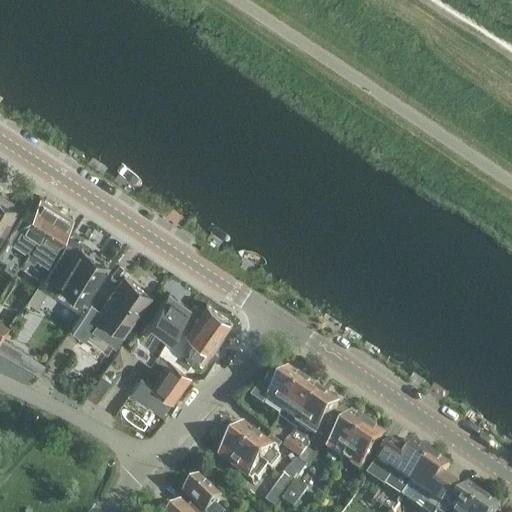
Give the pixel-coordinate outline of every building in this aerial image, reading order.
[(0,231),(15,207),(11,204),(6,195),(0,191),(0,231)] [(22,217),(0,251),(0,258),(6,262),(3,266),(14,272),(19,265),(57,207),(41,197),(26,220),(22,217)] [(60,248),(64,242),(59,238),(73,218),(57,207),(19,265),(41,278),(60,248)] [(79,245),(72,256),(60,248),(41,278),(39,281),(79,307),(108,264),(79,245)] [(72,327),(84,336),(107,353),(123,332),(150,295),(124,276),(100,308),(91,301),(72,327)] [(176,326),(190,307),(169,293),(142,331),(130,348),(150,363),(168,338),(176,326)] [(230,321),(206,304),(202,310),(193,303),(190,308),(190,307),(176,326),(186,333),(195,339),(184,353),(199,364),(230,321)] [(172,400),(190,377),(170,362),(153,386),(172,400)] [(266,405),(268,406),(265,411),(279,421),(305,384),(289,373),(266,405)] [(305,384),(279,421),(297,433),(322,395),(305,384)] [(322,395),(297,433),(291,441),(290,440),(283,450),(301,462),(308,451),(304,449),(312,437),(316,439),(338,407),(322,395)] [(340,451),(348,456),(368,427),(352,415),(342,429),(339,427),(334,433),(338,436),(327,451),(336,457),(340,451)] [(245,426),(232,441),(268,469),(278,456),(275,454),(278,451),(245,426)] [(385,438),(368,427),(348,456),(356,462),(352,467),(360,473),(385,438)] [(268,469),(232,441),(220,457),(253,483),(256,480),(259,482),(268,469)] [(394,477),(411,488),(433,456),(416,444),(409,454),(392,443),(367,479),(384,491),(394,477)] [(449,467),(433,456),(411,488),(427,499),(422,505),(432,511),(441,511),(459,486),(443,476),(449,467)] [(308,511),(318,498),(296,484),(297,482),(287,476),(270,500),(280,507),(283,503),(297,511),(308,511)] [(220,511),(216,508),(222,501),(200,480),(184,496),(196,507),(190,511),(189,511),(182,505),(174,511),(220,511)] [(473,511),(483,498),(467,487),(462,495),(456,491),(441,511),(473,511)] [(483,498),(473,511),(497,511),(499,509),(483,498)]
